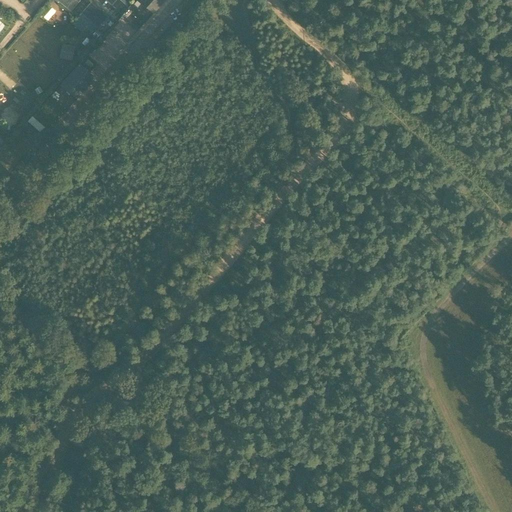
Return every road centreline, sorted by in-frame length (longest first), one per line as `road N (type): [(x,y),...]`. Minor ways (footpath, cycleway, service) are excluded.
road 1 (track): [(355,82),(328,139),(137,363),(80,397),(36,511)]
road 2 (track): [(137,363),(137,417),(243,511)]
road 3 (unclassified): [(176,0),(53,139)]
